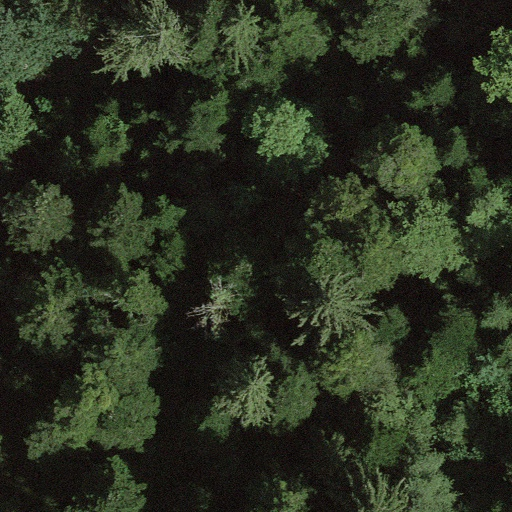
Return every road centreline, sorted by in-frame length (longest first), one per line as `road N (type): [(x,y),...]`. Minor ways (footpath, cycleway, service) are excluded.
road 1 (track): [(186,511),(175,401),(210,264),(301,73),(314,0)]
road 2 (track): [(0,99),(217,0)]
